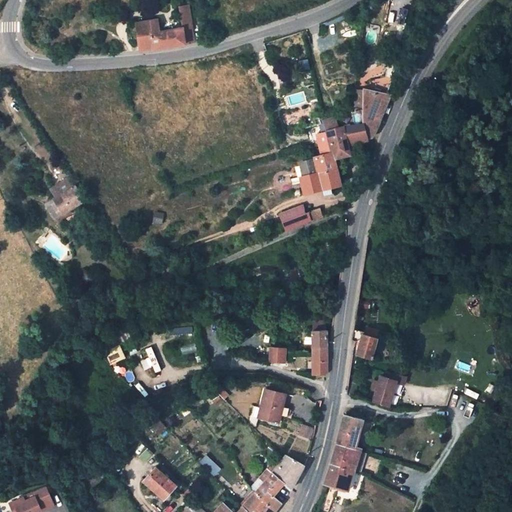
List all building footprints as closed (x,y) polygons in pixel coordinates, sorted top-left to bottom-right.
[(136,22),(140,51),(195,42),(189,6),(180,7),(183,28),(160,31),(158,19),(136,22)] [(363,88),(363,107),(363,124),(367,138),(371,137),(377,128),(378,125),(390,95),(363,88)] [(320,113),(304,117),(308,131),(315,129),(313,123),(322,120),(320,113)] [(336,118),(325,121),(327,130),(338,128),(336,118)] [(338,128),(327,130),(328,132),(334,159),(350,155),(347,143),(367,138),(363,124),(343,126),(338,128)] [(314,156),(318,172),(336,167),(334,159),(328,132),(318,134),(320,146),(324,144),(326,153),(321,154),(314,156)] [(307,172),(308,175),(315,173),(312,160),(299,164),(302,174),(307,172)] [(318,172),(322,189),(331,187),(337,186),(341,185),(336,167),(318,172)] [(308,175),(300,177),(301,183),(304,194),(322,189),(318,172),(315,173),(308,175)] [(56,217),(85,200),(75,186),(72,188),(67,179),(50,189),(55,198),(46,203),(56,217)] [(324,196),(332,194),(332,191),(331,187),(322,189),(324,196)] [(297,225),(309,220),(323,216),(320,208),(305,212),(303,204),(291,209),(297,225)] [(297,225),(291,209),(279,214),(283,226),(285,230),(297,225)] [(371,311),(372,302),(360,300),(359,308),(371,311)] [(327,320),(311,321),(313,374),(325,375),(327,372),(327,333),(327,320)] [(127,325),(98,337),(104,351),(120,344),(133,338),(127,325)] [(363,327),(361,334),(376,338),(378,331),(363,327)] [(376,338),(361,334),(356,354),(371,358),(376,338)] [(126,358),(120,344),(104,351),(111,364),(126,358)] [(146,357),(142,358),(144,372),(159,370),(155,345),(144,347),(146,357)] [(285,350),(270,348),(270,362),(285,363),(285,350)] [(387,373),(386,378),(396,381),(396,383),(404,385),(406,379),(387,373)] [(381,376),(380,379),(376,392),(373,402),(389,407),(396,383),(396,381),(386,378),(381,376)] [(370,391),(376,392),(380,379),(374,377),(370,391)] [(221,387),(217,391),(217,392),(220,396),(225,391),(221,387)] [(286,394),(265,389),(258,417),(279,422),(286,394)] [(229,394),(225,391),(220,396),(224,399),(229,394)] [(349,416),(362,420),(364,414),(351,410),(349,416)] [(336,442),(355,447),(362,420),(349,416),(343,414),(336,442)] [(159,418),(150,425),(158,434),(166,428),(159,418)] [(302,424),(299,436),(312,439),(314,427),(302,424)] [(355,447),(336,442),(330,462),(354,469),(360,451),(360,448),(355,447)] [(296,449),(291,457),(297,461),(302,452),(296,449)] [(360,451),(354,469),(361,471),(362,466),(364,459),(366,453),(360,451)] [(284,483),(292,489),(304,464),(297,461),(291,457),(286,454),(276,466),(272,472),(284,483)] [(364,459),(362,466),(379,472),(381,465),(364,459)] [(354,469),(330,462),(324,484),(348,491),(354,469)] [(156,467),(144,481),(164,499),(176,485),(156,467)] [(261,486),(243,506),(246,509),(247,511),(274,511),(282,502),(274,496),(284,483),(272,472),(268,469),(268,468),(257,482),(258,483),(261,486)] [(258,483),(240,503),(243,506),(261,486),(258,483)] [(17,499),(9,503),(13,511),(35,511),(36,511),(40,509),(40,511),(55,505),(47,487),(33,493),(34,496),(23,501),(17,499)] [(196,495),(188,488),(184,493),(191,500),(192,499),(196,495)] [(33,493),(17,499),(23,501),(34,496),(33,493)] [(201,511),(204,510),(193,500),(182,511),(183,511),(201,511)] [(247,511),(246,509),(243,506),(237,511),(233,511),(223,503),(214,511),(247,511)]
